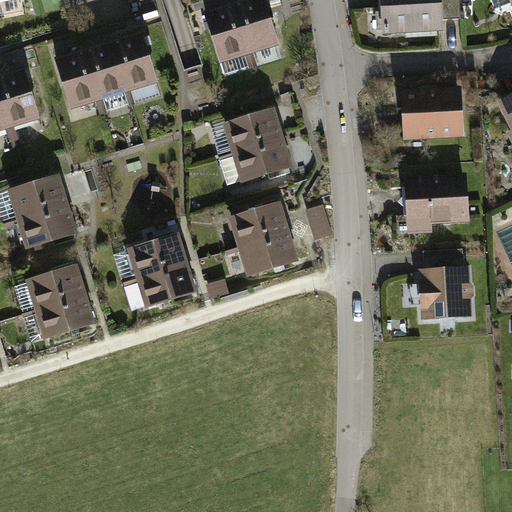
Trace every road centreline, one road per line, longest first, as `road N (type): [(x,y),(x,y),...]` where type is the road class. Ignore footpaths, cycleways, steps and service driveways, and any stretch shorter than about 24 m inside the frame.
road 1 (residential): [(337,74),(356,355),(346,511)]
road 2 (track): [(0,381),(353,272)]
road 3 (residential): [(337,74),(511,62)]
